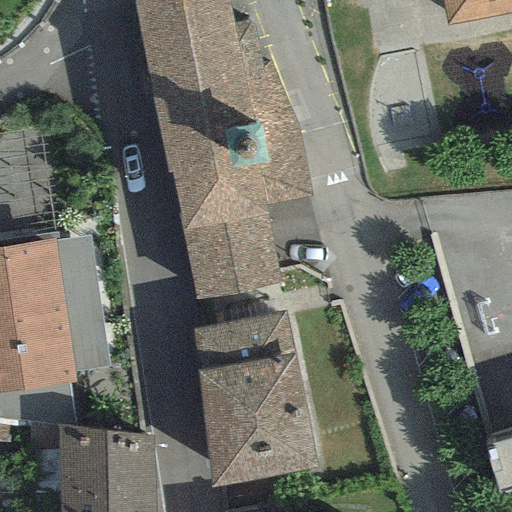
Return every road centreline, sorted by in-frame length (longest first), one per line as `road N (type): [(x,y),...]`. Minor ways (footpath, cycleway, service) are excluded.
road 1 (residential): [(438,511),(273,0)]
road 2 (tertiary): [(189,511),(114,23)]
road 3 (residential): [(114,23),(0,88)]
